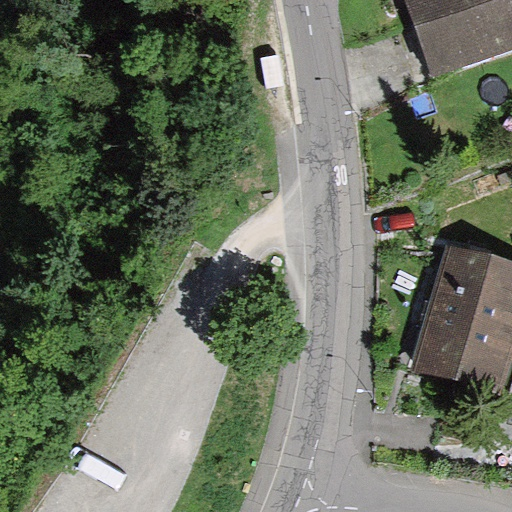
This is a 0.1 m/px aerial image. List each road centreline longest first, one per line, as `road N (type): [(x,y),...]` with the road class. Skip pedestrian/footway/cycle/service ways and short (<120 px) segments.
road 1 (residential): [(305,0),(337,273),(334,350),(301,500)]
road 2 (residential): [(453,511),(301,500)]
